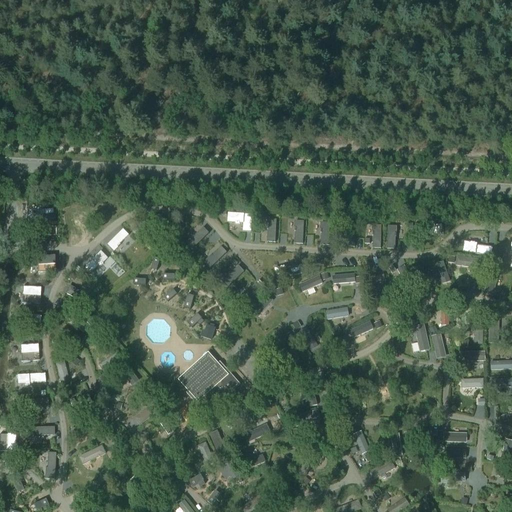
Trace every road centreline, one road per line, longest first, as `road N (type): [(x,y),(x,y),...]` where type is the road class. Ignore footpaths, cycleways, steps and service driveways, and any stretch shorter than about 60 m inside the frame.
road 1 (primary): [(511,191),(0,164)]
road 2 (track): [(511,147),(0,123)]
